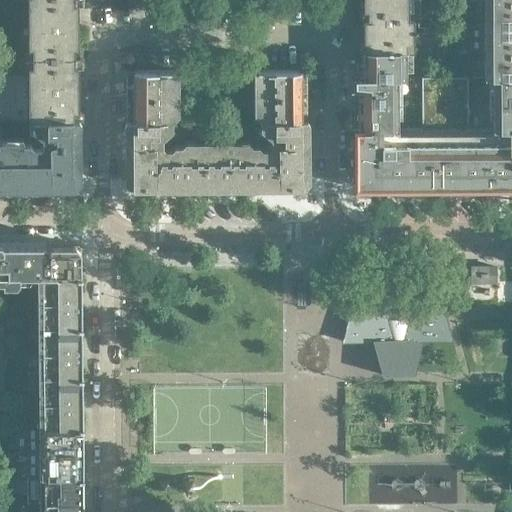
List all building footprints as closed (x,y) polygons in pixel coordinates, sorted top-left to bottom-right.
[(78,13),(77,0),(27,0),(28,13),(78,13)] [(511,24),(511,0),(490,0),(490,7),(485,12),(485,25),(511,24)] [(413,50),(413,17),(408,17),(408,5),(363,5),(363,50),(405,50),(413,50)] [(78,66),(78,13),(28,13),(28,48),(32,48),(32,67),(78,66)] [(511,50),(511,24),(485,25),(485,38),(490,43),(490,51),(511,50)] [(405,78),(405,50),(363,50),(362,50),(362,53),(362,69),(362,70),(354,70),(354,79),(397,78),(405,78)] [(511,50),(490,51),(485,51),(485,78),(492,78),(511,77),(511,50)] [(78,66),(32,67),(28,67),(28,120),(35,120),(78,120),(78,66)] [(306,96),(306,70),(257,70),(258,96),(306,96)] [(174,96),(174,71),(125,71),(126,96),(174,96)] [(467,103),(467,78),(467,77),(445,77),(421,77),(421,79),(421,103),(421,114),(421,128),(433,128),(458,128),(468,128),(468,120),(467,103)] [(511,102),(511,77),(492,78),(492,103),(511,102)] [(397,103),(397,78),(354,79),(354,104),(397,103)] [(174,118),(174,96),(126,96),(126,121),(168,121),(170,121),(174,118)] [(306,120),(306,96),(258,96),(258,118),(261,121),(265,121),(265,120),(306,120)] [(511,102),(492,103),(492,116),(492,128),(504,128),(509,127),(511,127),(511,102)] [(397,103),(354,104),(354,127),(354,128),(381,128),(385,128),(397,128),(397,117),(397,103)] [(79,146),(78,133),(78,120),(35,120),(36,127),(38,129),(38,134),(43,139),(43,146),(48,146),(79,146)] [(307,145),(307,133),(306,120),(265,120),(265,121),(265,128),(267,129),(267,134),(272,138),(272,145),(278,145),(307,145)] [(166,134),(166,129),(168,128),(168,121),(126,121),(126,146),(155,146),(162,146),(162,138),(166,134)] [(229,129),(229,121),(216,121),(204,121),(204,129),(229,129)] [(354,127),(352,127),(352,185),(352,186),(353,186),(353,187),(354,188),(355,188),(356,188),(356,189),(357,189),(358,189),(359,189),(360,189),(361,189),(361,188),(362,188),(363,187),(364,186),(364,185),(381,186),(381,143),(381,128),(354,128),(354,127)] [(385,128),(381,128),(381,143),(381,186),(407,185),(407,143),(407,128),(397,128),(385,128)] [(432,128),(407,128),(407,143),(407,185),(433,185),(433,143),(432,128)] [(458,128),(432,128),(433,143),(433,185),(458,185),(458,143),(458,128)] [(484,128),(458,128),(458,143),(458,185),(484,185),(484,142),(484,128)] [(492,128),(484,128),(484,142),(484,185),(510,185),(509,142),(509,128),(504,128),(492,128)] [(180,186),(179,145),(174,145),(171,148),(165,148),(162,146),(155,146),(155,186),(180,186)] [(204,186),(204,145),(179,145),(180,186),(204,186)] [(229,186),(229,145),(204,145),(204,186),(229,186)] [(253,185),(253,145),(229,145),(229,186),(253,185)] [(278,185),(278,145),(272,145),(268,148),(261,148),(258,145),(253,145),(253,185),(278,185)] [(307,180),(307,145),(278,145),(278,185),(286,185),(286,186),(301,186),(307,180)] [(25,186),(24,146),(0,146),(0,187),(25,186)] [(49,186),(48,146),(43,146),(39,150),(34,150),(30,146),(24,146),(25,186),(49,186)] [(79,181),(79,146),(48,146),(49,186),(73,186),(79,181)] [(155,186),(155,146),(126,146),(126,181),(132,186),(148,186),(155,186)] [(18,278),(18,246),(0,245),(0,283),(18,284),(18,278)] [(255,271),(254,245),(218,245),(218,271),(255,271)] [(48,277),(48,246),(18,246),(18,278),(41,278),(41,277),(48,277)] [(80,276),(80,250),(78,250),(76,247),(76,246),(48,246),(48,277),(80,276)] [(495,282),(495,273),(495,267),(471,267),(471,282),(495,282)] [(80,276),(48,277),(41,277),(41,278),(41,302),(80,301),(80,276)] [(80,326),(80,301),(41,302),(41,326),(80,326)] [(452,340),(442,306),(409,306),(409,307),(385,308),(385,306),(352,307),(343,341),(372,341),(381,374),(415,374),(423,340),(452,340)] [(18,327),(18,317),(9,318),(9,327),(18,327)] [(81,351),(80,326),(41,326),(42,351),(81,351)] [(81,376),(81,351),(42,351),(42,376),(81,376)] [(81,401),(81,376),(42,376),(42,401),(81,401)] [(81,426),(81,401),(42,401),(42,426),(81,426)] [(82,451),(81,438),(81,426),(42,426),(43,451),(82,451)] [(82,476),(82,451),(43,451),(43,476),(82,476)] [(82,501),(82,476),(43,476),(43,501),(82,501)] [(415,501),(457,501),(457,481),(376,480),(376,502),(415,502),(415,501)] [(82,511),(82,501),(43,501),(43,511),(82,511)]
